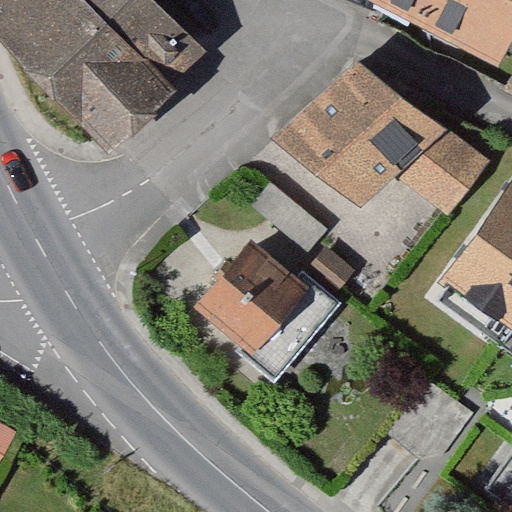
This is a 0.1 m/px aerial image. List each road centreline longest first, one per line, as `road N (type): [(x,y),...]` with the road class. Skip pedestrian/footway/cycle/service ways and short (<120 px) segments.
road 1 (secondary): [(260,511),(126,379),(60,288)]
road 2 (secondary): [(60,288),(0,168)]
